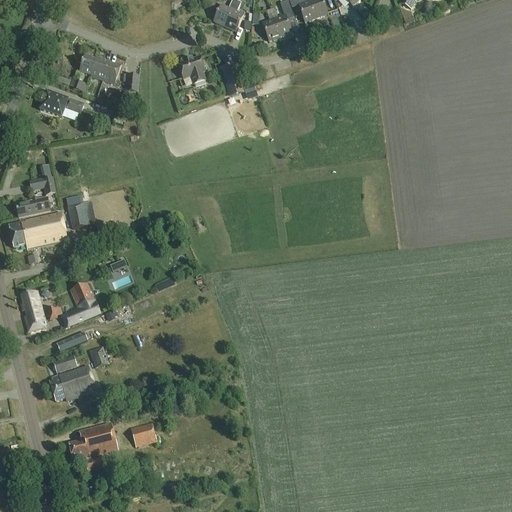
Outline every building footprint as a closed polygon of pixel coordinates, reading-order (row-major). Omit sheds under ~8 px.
[(317,21),(309,0),(304,0),(306,4),(299,7),(305,25),(317,21)] [(314,0),(309,0),(317,21),(328,17),(322,0),(318,0),(315,2),(314,0)] [(362,0),(345,0),(353,8),(362,0)] [(411,11),(415,0),(402,0),(400,6),(411,11)] [(213,1),(207,3),(209,9),(215,7),(213,1)] [(214,24),(225,29),(237,3),(233,1),(229,10),(222,7),(214,24)] [(282,4),(280,5),(285,17),(286,17),(288,21),(294,19),(288,2),(287,2),(282,4)] [(237,3),(225,29),(236,34),(244,17),(237,13),(242,4),(237,3)] [(275,10),(271,12),(281,39),(292,35),(288,21),(286,17),(285,17),(279,20),(275,10)] [(281,39),(271,12),(267,13),(270,23),(263,25),(269,43),(281,39)] [(80,73),(91,77),(92,78),(95,66),(94,65),(96,61),(95,61),(85,58),(80,73)] [(90,79),(103,83),(109,64),(102,62),(101,60),(96,59),(95,61),(96,61),(94,65),(95,66),(92,78),(91,77),(90,79)] [(206,83),(203,74),(205,74),(200,59),(179,67),(184,81),(190,78),(193,87),(206,83)] [(109,64),(103,83),(115,87),(121,67),(117,66),(115,66),(109,64)] [(235,68),(224,72),(231,94),(242,90),(235,68)] [(126,94),(138,95),(140,78),(127,77),(126,94)] [(85,95),(87,87),(77,83),(74,91),(85,95)] [(253,84),(248,86),(251,95),(256,93),(253,84)] [(84,106),(47,93),(40,111),(62,119),(65,111),(80,116),(84,106)] [(123,128),(128,114),(113,109),(110,116),(109,115),(107,122),(123,128)] [(42,182),(46,197),(56,195),(53,180),(42,182)] [(66,201),(72,231),(96,226),(91,204),(83,205),(81,198),(66,201)] [(48,203),(16,210),(19,224),(51,217),(48,203)] [(21,229),(9,232),(14,252),(27,248),(28,254),(67,245),(61,218),(20,227),(21,229)] [(87,285),(70,292),(77,308),(76,308),(76,310),(76,311),(60,318),(61,322),(62,321),(64,326),(64,327),(66,332),(101,317),(94,301),(93,299),(92,299),(90,293),(87,285)] [(44,329),(45,328),(36,295),(21,299),(23,303),(19,304),(22,315),(27,314),(29,321),(24,322),(28,336),(45,332),(44,329)] [(55,308),(47,310),(49,322),(58,320),(55,308)] [(84,334),(57,346),(60,354),(88,342),(84,334)] [(103,348),(89,352),(95,370),(109,365),(103,348)] [(65,404),(96,393),(88,369),(62,378),(61,375),(77,369),(73,359),(52,366),(57,380),(51,382),(52,385),(49,386),(55,405),(65,402),(65,404)] [(89,411),(92,417),(101,413),(98,407),(89,411)] [(152,424),(131,429),(136,449),(157,443),(152,424)] [(117,453),(111,426),(79,434),(81,444),(69,447),(73,461),(82,459),(83,461),(117,453)] [(103,458),(85,463),(88,474),(106,470),(103,458)]
